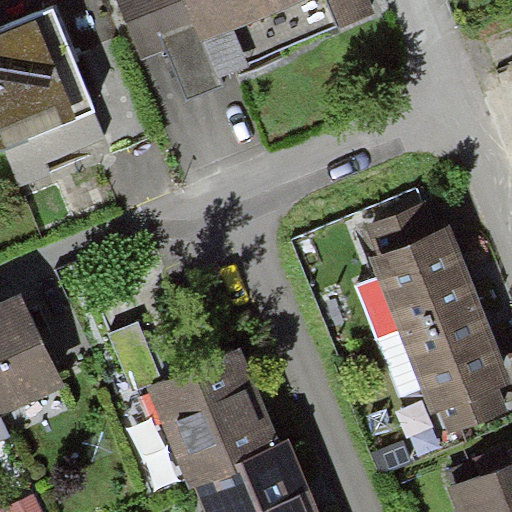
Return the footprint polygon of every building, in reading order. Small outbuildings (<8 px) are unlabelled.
[(129,0),(149,46),(207,22),(225,67),(361,11),(356,0),(129,0)] [(52,6),(0,27),(0,146),(92,107),(52,6)] [(386,338),(485,300),(453,222),(437,228),(427,203),(368,227),(384,267),(360,277),(386,338)] [(62,380),(21,296),(0,306),(0,404),(2,409),(62,380)] [(511,364),(485,300),(386,338),(410,398),(429,391),(444,426),(506,401),(499,385),(511,380),(511,364)] [(162,381),(175,376),(152,320),(112,337),(136,393),(162,381)] [(202,470),(283,436),(247,346),(175,376),(162,381),(202,470)] [(315,511),(283,436),(202,470),(218,511),(315,511)] [(511,511),(511,462),(458,482),(468,511),(511,511)]
